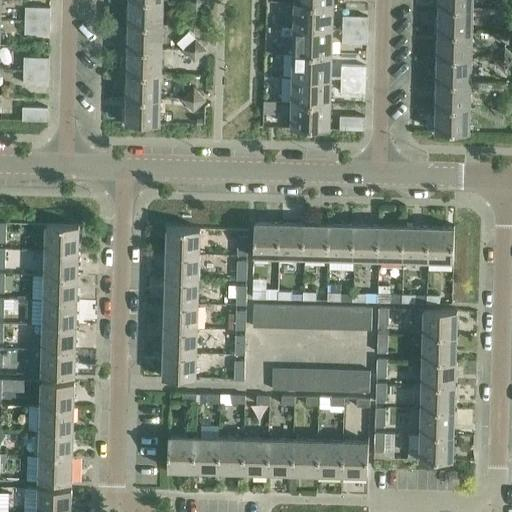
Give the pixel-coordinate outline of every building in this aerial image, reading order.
[(162,21),(162,0),(128,0),(128,7),(126,7),(125,21),(128,21),(128,20),(162,21)] [(193,0),(190,3),(196,9),(205,0),(193,0)] [(332,26),(333,1),(304,0),(294,0),(294,25),(332,26)] [(500,11),(511,0),(499,0),(494,5),(500,11)] [(511,0),(500,11),(506,17),(511,10),(511,0)] [(25,17),(49,18),(50,4),(25,4),(25,17)] [(472,30),(472,5),(438,4),(438,5),(438,16),(435,16),(435,30),(438,30),(438,29),(472,30)] [(342,26),(367,27),(367,13),(343,13),(342,26)] [(49,31),(49,18),(25,17),(24,31),(49,31)] [(161,46),(162,21),(128,20),(128,21),(128,31),(125,31),(124,46),(127,46),(127,45),(161,46)] [(332,51),(332,26),(294,25),(293,49),(332,51)] [(366,40),(367,27),(342,26),(342,39),(366,40)] [(471,55),(472,30),(438,29),(438,30),(437,40),(434,40),(434,55),(437,55),(437,54),(471,55)] [(189,52),(201,41),(195,35),(183,46),(189,52)] [(201,41),(189,52),(195,58),(206,47),(201,41)] [(498,60),(510,49),(505,43),(493,54),(498,60)] [(161,71),(161,46),(127,45),(127,46),(127,56),(124,56),(124,70),(127,70),(161,71)] [(331,76),(332,51),(293,49),(292,74),(331,76)] [(511,51),(510,49),(498,60),(504,66),(511,58),(511,51)] [(23,67),(48,68),(48,54),(24,54),(23,67)] [(470,80),(471,55),(437,54),(437,55),(437,65),(434,65),(433,79),(436,79),(470,80)] [(341,76),(365,76),(365,63),(341,62),(341,76)] [(47,81),(48,68),(23,67),(23,81),(47,81)] [(160,96),(161,71),(127,70),(126,81),(124,81),(123,95),(126,95),(160,96)] [(330,101),(331,76),(292,74),(291,99),(330,101)] [(365,90),(365,76),(341,76),(340,89),(365,90)] [(469,104),(470,80),(436,79),(436,90),(433,90),(433,104),(436,104),(436,103),(469,104)] [(187,101),(199,90),(194,84),(182,95),(187,101)] [(26,101),(47,102),(47,87),(26,87),(26,101)] [(199,90),(187,101),(193,107),(205,96),(199,90)] [(497,110),(509,99),(503,93),(491,104),(497,110)] [(159,121),(160,96),(126,95),(126,106),(123,105),(122,120),(159,121)] [(348,97),(348,111),(369,111),(368,97),(348,97)] [(329,126),(330,101),(291,99),(291,125),(329,126)] [(511,102),(509,99),(497,110),(503,116),(511,107),(511,102)] [(469,130),(469,104),(436,103),(436,104),(435,114),(432,114),(432,129),(469,130)] [(22,117),(46,118),(47,104),(22,104),(22,117)] [(339,126),(364,127),(364,114),(340,113),(339,126)] [(278,253),(279,221),(254,220),(253,253),(278,253)] [(303,254),(304,221),(279,221),(278,253),(303,254)] [(328,255),(329,222),(304,221),(303,254),(328,255)] [(46,247),(79,248),(80,223),(47,222),(46,247)] [(353,256),(354,223),(329,222),(328,255),(353,256)] [(378,256),(379,224),(354,223),(353,256),(378,256)] [(402,257),(403,224),(379,224),(378,256),(402,257)] [(427,258),(428,225),(403,224),(402,257),(427,258)] [(166,250),(199,251),(200,226),(166,225),(166,250)] [(428,225),(427,258),(452,259),(453,226),(428,225)] [(236,254),(247,254),(247,234),(237,234),(236,254)] [(79,273),(79,248),(46,247),(45,272),(79,273)] [(199,276),(199,251),(166,250),(165,275),(199,276)] [(236,278),(246,279),(247,259),(236,259),(236,278)] [(78,298),(79,273),(45,272),(44,297),(78,298)] [(198,301),(199,276),(165,275),(165,301),(198,301)] [(235,303),(246,303),(246,284),(236,284),(235,303)] [(252,297),(265,297),(266,289),(253,288),(252,297)] [(277,289),(277,297),(290,298),(291,290),(277,289)] [(302,298),(315,298),(316,290),(302,290),(302,298)] [(327,290),(326,299),(340,299),(340,291),(327,290)] [(351,299),(365,300),(365,291),(351,291),(351,299)] [(376,300),(389,300),(390,292),(376,292),(376,300)] [(426,301),(426,293),(401,292),(401,301),(426,301)] [(426,293),(426,301),(440,302),(440,293),(426,293)] [(77,323),(78,298),(44,297),(44,322),(77,323)] [(198,327),(198,301),(165,301),(164,326),(198,327)] [(263,324),(264,302),(253,302),(252,324),(263,324)] [(274,325),(275,302),(264,302),(263,324),(274,325)] [(285,325),(286,302),(275,302),(274,325),(285,325)] [(296,325),(296,303),(286,302),(285,325),(296,325)] [(306,325),(307,303),(296,303),(296,325),(306,325)] [(317,326),(318,303),(307,303),(306,325),(317,326)] [(328,326),(329,304),(318,303),(317,326),(328,326)] [(339,326),(340,304),(329,304),(328,326),(339,326)] [(350,326),(351,304),(340,304),(339,326),(350,326)] [(361,326),(361,305),(351,304),(350,326),(361,326)] [(361,305),(361,326),(372,327),(372,305),(361,305)] [(377,326),(388,326),(389,306),(378,306),(377,326)] [(423,332),(456,333),(457,308),(423,307),(423,332)] [(235,328),(245,328),(246,309),(235,308),(235,311),(227,311),(227,326),(235,326),(235,328)] [(76,348),(77,323),(44,322),(43,347),(76,348)] [(197,352),(198,327),(164,326),(164,351),(197,352)] [(377,351),(387,351),(388,331),(377,331),(377,351)] [(456,358),(456,333),(423,332),(422,357),(456,358)] [(234,353),(245,353),(245,333),(234,333),(234,353)] [(76,373),(76,348),(43,347),(42,372),(76,373)] [(197,377),(197,352),(164,351),(163,376),(197,377)] [(244,378),(245,353),(234,353),(234,360),(226,361),(226,368),(210,368),(201,373),(201,378),(244,379),(244,378)] [(376,376),(386,376),(387,356),(376,356),(376,376)] [(455,383),(456,358),(422,357),(421,382),(455,383)] [(283,388),(283,366),(273,366),(272,387),(283,388)] [(293,388),(294,366),(283,366),(283,388),(293,388)] [(304,388),(305,367),(294,366),(293,388),(304,388)] [(315,389),(316,367),(305,367),(304,388),(315,389)] [(326,389),(327,368),(316,367),(315,389),(326,389)] [(337,389),(338,368),(327,368),(326,389),(337,389)] [(348,390),(349,368),(338,368),(337,389),(348,390)] [(359,390),(359,368),(349,368),(348,390),(359,390)] [(359,368),(359,390),(370,391),(370,369),(359,368)] [(41,403),(75,404),(75,379),(42,378),(41,403)] [(375,400),(385,400),(386,381),(376,381),(375,400)] [(454,408),(455,383),(421,382),(421,408),(454,408)] [(181,400),(195,400),(195,392),(182,391),(181,400)] [(220,403),(220,393),(206,392),(206,401),(219,401),(219,403),(220,403)] [(220,393),(220,403),(231,403),(231,401),(244,402),(245,393),(220,393)] [(256,402),(269,402),(269,394),(256,394),(256,402)] [(281,402),(294,403),(294,395),(281,394),(281,402)] [(305,403),(318,403),(318,395),(305,395),(305,403)] [(330,403),(343,404),(343,396),(330,396),(330,403)] [(355,404),(369,405),(370,397),(355,396),(355,404)] [(1,403),(1,402),(0,401),(0,421),(0,422),(0,413),(8,413),(8,403),(1,403)] [(74,429),(75,404),(41,403),(40,428),(74,429)] [(375,425),(384,425),(385,406),(375,405),(375,425)] [(454,434),(454,408),(421,408),(420,433),(454,434)] [(73,454),(74,429),(40,428),(40,453),(73,454)] [(384,448),(391,448),(391,435),(388,435),(388,431),(375,430),(374,450),(384,451),(384,448)] [(453,459),(454,434),(420,433),(419,458),(453,459)] [(193,467),(194,434),(169,434),(168,467),(193,467)] [(218,468),(219,435),(194,434),(193,467),(218,468)] [(243,469),(244,436),(219,435),(218,468),(243,469)] [(268,470),(269,437),(244,436),(243,469),(268,470)] [(293,471),(294,438),(269,437),(268,470),(293,471)] [(318,472),(319,438),(294,438),(293,471),(318,472)] [(343,472),(343,439),(319,438),(318,472),(343,472)] [(343,439),(343,472),(367,473),(368,440),(343,439)] [(72,479),(73,454),(40,453),(39,478),(72,479)] [(38,510),(72,511),(72,486),(39,485),(38,510)]
